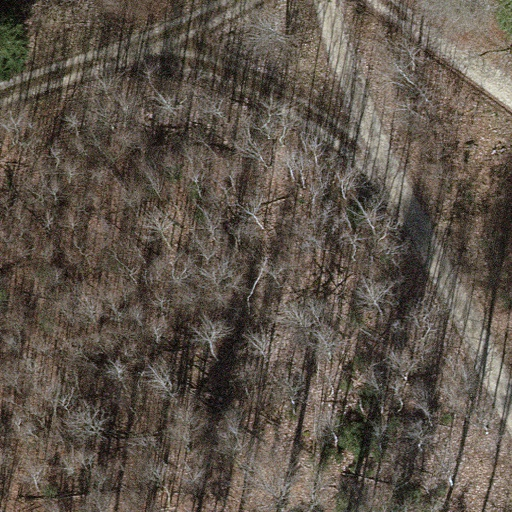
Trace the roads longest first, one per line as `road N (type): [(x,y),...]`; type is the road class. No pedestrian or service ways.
road 1 (track): [(332,0),(379,154),(511,415)]
road 2 (track): [(379,154),(230,65),(143,44)]
road 3 (track): [(0,97),(143,44),(233,0)]
road 4 (track): [(387,0),(511,94)]
